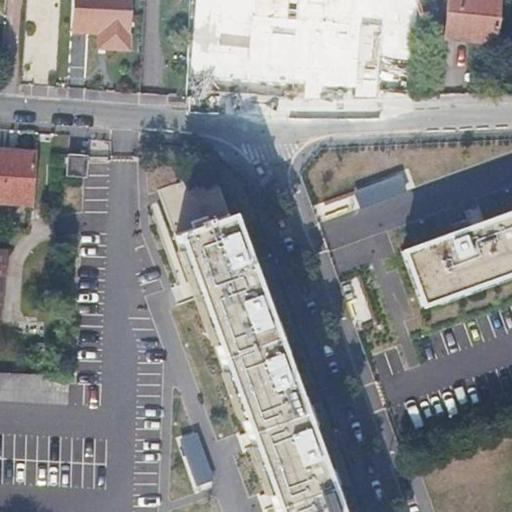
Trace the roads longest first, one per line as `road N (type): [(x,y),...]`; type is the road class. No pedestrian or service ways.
road 1 (residential): [(390,511),(247,127)]
road 2 (unclassified): [(511,121),(247,127)]
road 3 (unclassified): [(247,127),(40,108)]
